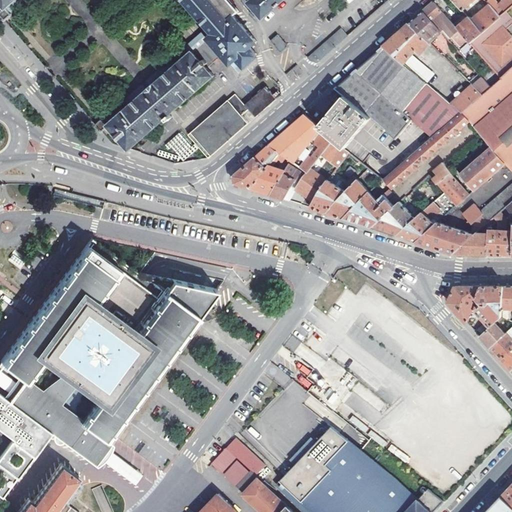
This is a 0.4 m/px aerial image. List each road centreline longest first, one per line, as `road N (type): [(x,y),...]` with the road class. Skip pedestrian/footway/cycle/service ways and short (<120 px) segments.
road 1 (secondary): [(412,0),(219,166)]
road 2 (secondary): [(244,207),(422,262)]
road 3 (residential): [(422,262),(431,300),(511,388)]
road 4 (unclassified): [(102,168),(0,48)]
